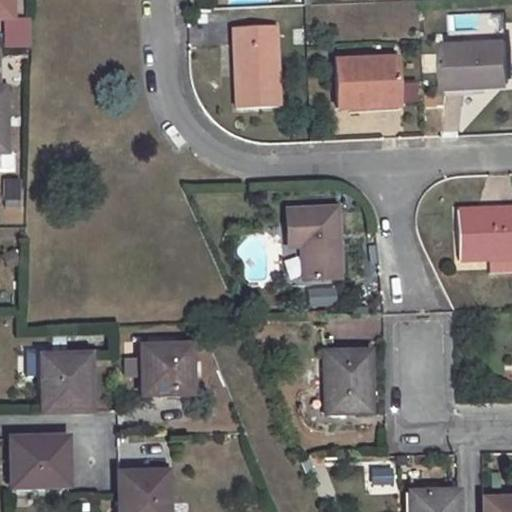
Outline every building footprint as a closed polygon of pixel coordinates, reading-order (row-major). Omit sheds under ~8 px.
[(12,0),(0,0),(0,18),(13,18),(12,0)] [(241,77),(236,76),(238,109),(280,107),(275,26),(233,29),(236,68),(241,68),(241,77)] [(505,41),(443,43),(445,85),(507,83),(505,41)] [(394,54),(334,57),(334,62),(394,59),(394,54)] [(363,108),(362,101),(396,100),(394,59),(334,62),(336,109),(363,108)] [(405,82),(405,103),(418,103),(418,82),(405,82)] [(0,168),(7,169),(11,165),(11,153),(6,153),(4,87),(0,86),(0,168)] [(3,179),(4,202),(20,201),(19,178),(3,179)] [(336,208),(286,211),(288,247),(299,246),(300,280),(338,279),(336,208)] [(511,209),(455,211),(457,258),(511,257),(511,209)] [(307,307),(337,306),(336,288),(307,289),(307,307)] [(329,340),(320,340),(322,354),(329,353),(329,340)] [(188,344),(139,347),(141,395),(172,394),(172,390),(190,390),(188,344)] [(329,353),(322,354),(324,415),(368,415),(366,352),(329,353)] [(88,354),(42,355),(43,380),(40,380),(42,411),(90,410),(88,354)] [(65,436),(7,437),(9,484),(35,484),(35,486),(67,484),(65,436)] [(394,468),(371,469),(372,493),(395,491),(394,468)] [(164,470),(117,471),(118,491),(118,511),(162,511),(163,500),(165,500),(164,470)] [(457,511),(457,493),(409,494),(409,511),(457,511)] [(511,511),(511,500),(483,501),(482,511),(511,511)]
